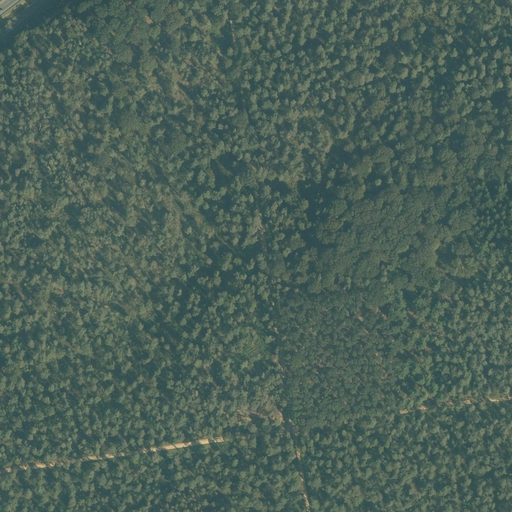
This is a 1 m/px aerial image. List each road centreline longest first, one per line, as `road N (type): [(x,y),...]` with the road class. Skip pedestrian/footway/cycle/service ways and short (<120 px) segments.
road 1 (track): [(245,122),(292,430)]
road 2 (track): [(292,430),(0,473)]
road 3 (track): [(511,84),(245,122)]
road 4 (track): [(511,398),(292,430)]
road 5 (track): [(227,0),(245,122)]
